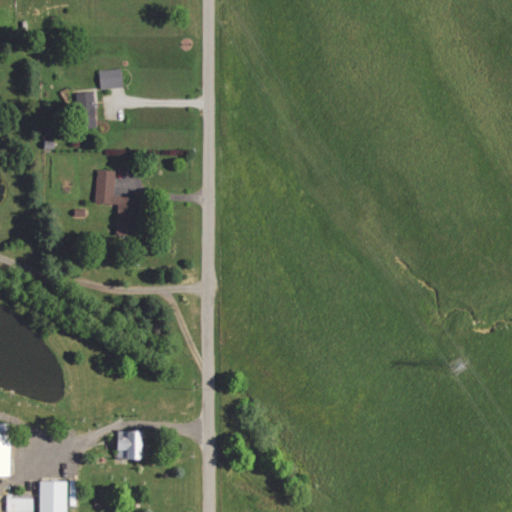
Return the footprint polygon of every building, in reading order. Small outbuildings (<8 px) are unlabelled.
[(128,87),(125,68),(102,72),(104,90),(128,87)] [(79,107),(94,108),(94,93),(80,92),(79,107)] [(121,429),(120,458),(148,459),(149,430),(121,429)] [(72,511),(72,480),(44,480),(44,511),(72,511)] [(36,511),(37,496),(11,495),(10,511),(25,511),(36,511)]
